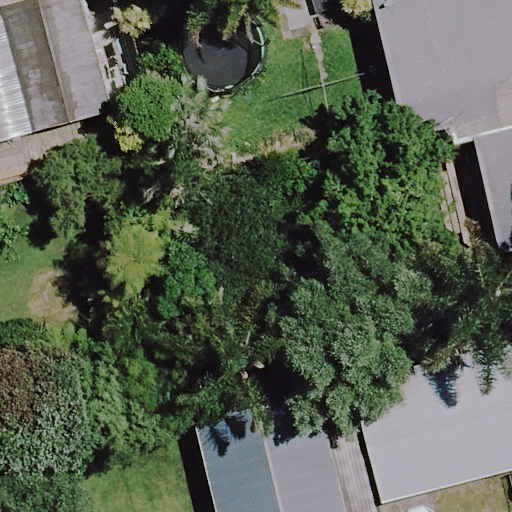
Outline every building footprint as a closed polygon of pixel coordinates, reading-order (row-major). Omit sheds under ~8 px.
[(0,0),(0,149),(103,124),(72,0),(0,0)] [(511,0),(363,0),(400,146),(447,134),(451,148),(511,132),(511,96),(510,90),(511,89),(511,0)] [(511,259),(511,142),(467,154),(494,264),(511,259)] [(511,379),(507,352),(354,382),(378,503),(511,476),(511,379)] [(205,511),(336,511),(309,393),(185,422),(205,511)]
